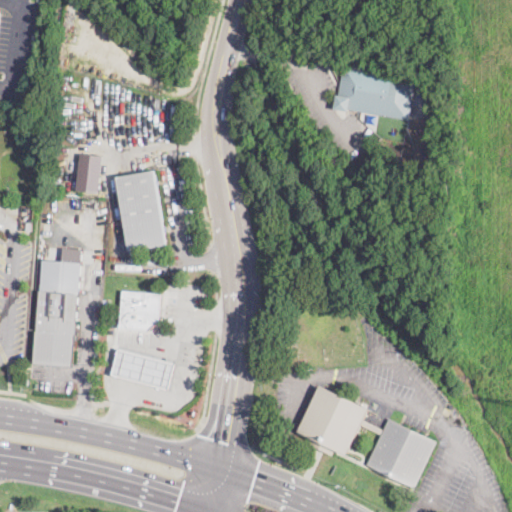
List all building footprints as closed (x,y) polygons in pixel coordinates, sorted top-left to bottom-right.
[(343,62),(342,70),(335,69),(336,61),(343,62)] [(417,76),(412,105),(410,119),(333,107),(336,93),(339,93),(343,64),(417,76)] [(377,114),(376,123),(367,122),(368,113),(377,114)] [(102,165),(99,193),(79,191),(80,182),(82,163),(102,165)] [(131,251),(118,177),(156,170),(169,245),(131,251)] [(77,366),(38,363),(46,259),(84,262),(77,366)] [(160,321),(149,329),(120,327),(123,290),(162,293),(160,321)] [(177,363),(170,389),(114,374),(121,348),(177,363)] [(365,420),(385,429),(390,418),(438,441),(416,487),(368,464),(382,435),(362,425),(349,454),(338,449),(335,455),(309,443),(311,437),(299,431),(321,385),(371,408),(365,420)]
